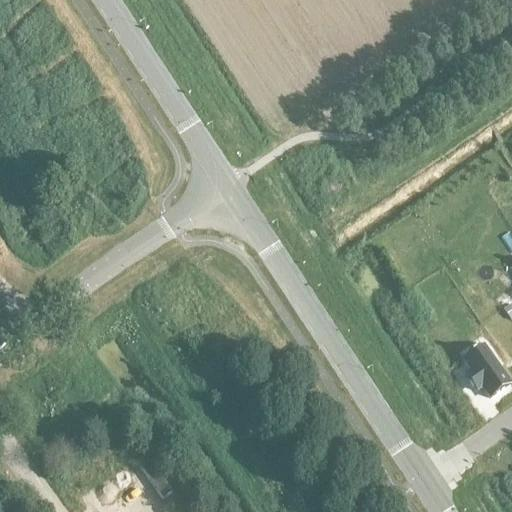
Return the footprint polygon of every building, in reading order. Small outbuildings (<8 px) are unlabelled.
[(445,280),(459,275),(455,263),(441,268),(445,280)] [(511,307),(511,306),(503,311),(510,321),(511,320),(511,307)] [(510,386),(484,349),(465,362),(474,374),(468,378),(478,392),(483,388),(492,399),(510,386)] [(141,469),(160,500),(170,494),(150,463),(141,469)] [(172,494),(159,502),(136,465),(109,481),(127,510),(153,494),(162,508),(155,511),(170,511),(180,506),(172,494)]
